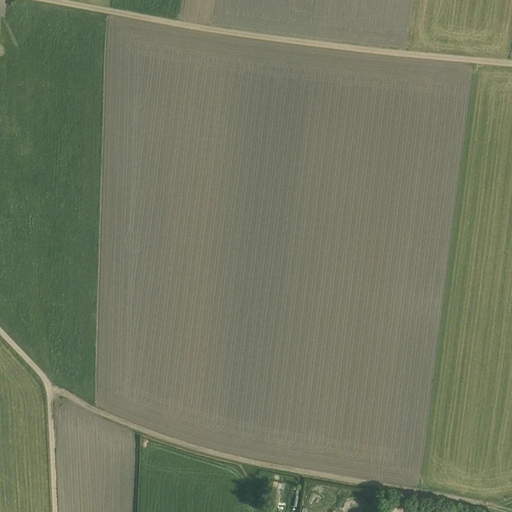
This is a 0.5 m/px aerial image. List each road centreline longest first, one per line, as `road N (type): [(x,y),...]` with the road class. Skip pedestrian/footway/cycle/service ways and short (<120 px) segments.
road 1 (track): [(511,511),(229,457),(139,427),(49,382)]
road 2 (track): [(49,0),(213,30),(511,63)]
road 3 (track): [(49,382),(55,511)]
